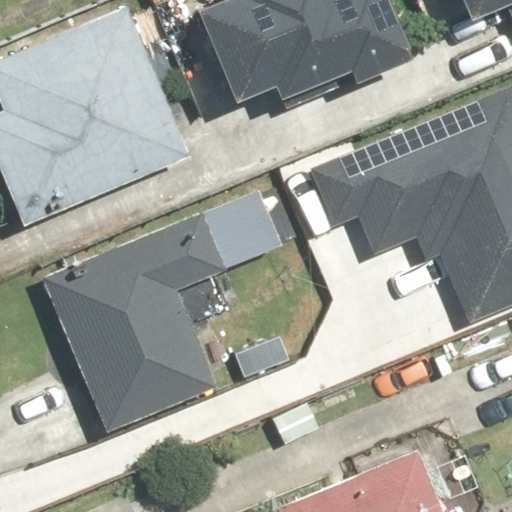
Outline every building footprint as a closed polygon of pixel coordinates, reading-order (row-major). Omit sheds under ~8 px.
[(142,0),(103,0),(0,40),(0,127),(32,208),(151,161),(167,203),(243,173),(223,121),(195,132),(142,0)] [(190,0),(186,2),(221,85),(267,66),(274,83),(341,55),(347,69),(406,44),(387,0),(190,0)] [(511,0),(446,0),(453,13),(484,0),(509,0),(511,7),(511,0)] [(511,74),(511,72),(304,163),(331,224),(359,211),(371,237),(413,219),(421,236),(434,230),(471,314),(511,296),(511,74)] [(219,196),(44,264),(122,461),(249,412),(197,279),(245,260),(219,196)] [(459,511),(428,434),(226,511),(459,511)]
